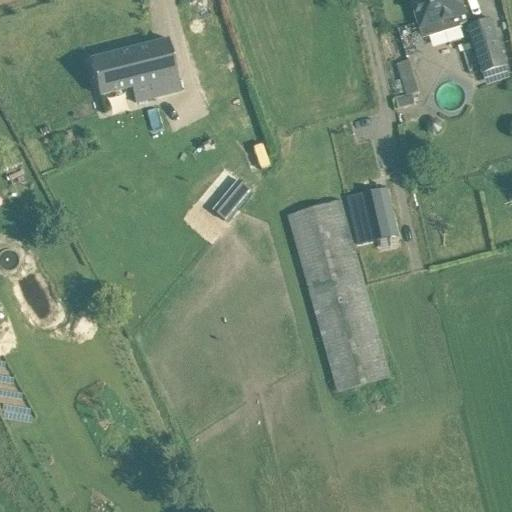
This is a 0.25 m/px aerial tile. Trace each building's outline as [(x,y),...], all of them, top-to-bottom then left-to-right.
[(411,0),(423,37),(469,23),(461,0),(411,0)] [(492,20),(469,27),(488,90),(511,82),(492,20)] [(410,51),(422,46),(414,26),(402,30),(410,51)] [(181,92),(168,40),(91,60),(100,96),(132,88),(136,103),(181,92)] [(407,97),(420,93),(410,61),(397,65),(407,97)] [(413,96),(396,101),(398,110),(416,105),(413,96)] [(25,168),(19,153),(1,159),(7,175),(25,168)] [(237,181),(218,204),(232,215),(251,192),(237,181)] [(359,245),(399,235),(388,190),(348,199),(359,245)] [(392,379),(340,202),(288,217),(339,394),(392,379)]
